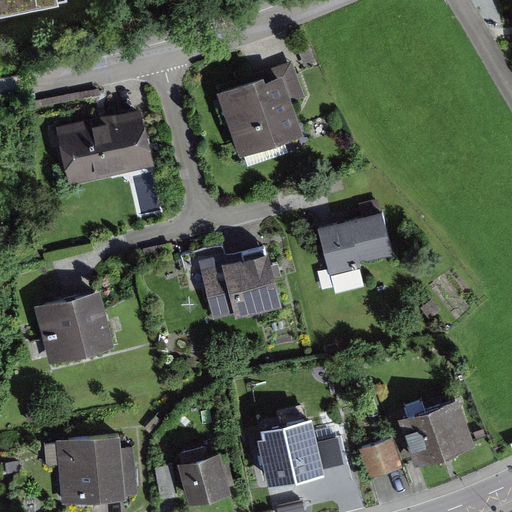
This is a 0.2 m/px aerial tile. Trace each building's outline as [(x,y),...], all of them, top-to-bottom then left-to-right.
[(285,62),(215,94),(241,149),(279,131),(288,150),(306,141),(289,105),(302,100),(285,62)] [(161,168),(148,108),(54,129),(68,188),(161,168)] [(382,212),(319,227),(333,289),(362,282),(357,259),(391,252),(382,212)] [(283,305),(264,243),(203,262),(222,324),(283,305)] [(115,344),(98,289),(38,307),(55,362),(115,344)] [(466,443),(447,393),(397,412),(417,462),(466,443)] [(271,482),(334,466),(328,444),(320,446),(314,422),(259,437),(271,482)] [(134,487),(130,442),(123,442),(122,434),(59,440),(64,493),(134,487)] [(399,463),(387,436),(360,447),(372,475),(399,463)] [(217,444),(181,453),(192,496),(228,487),(217,444)] [(169,460),(154,464),(164,498),(178,494),(169,460)]
